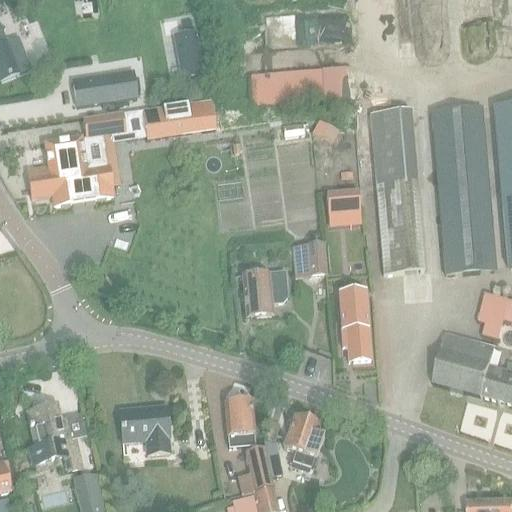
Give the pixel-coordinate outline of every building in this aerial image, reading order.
[(0,82),(0,83),(20,75),(8,44),(5,45),(0,31),(0,82)] [(133,74),(72,84),(76,111),(137,101),(134,84),(133,74)] [(250,78),(252,107),(303,103),(301,74),(250,78)] [(511,107),(492,109),(506,269),(511,268),(511,107)] [(162,110),(142,113),(144,123),(147,144),(190,137),(188,125),(185,108),(162,112),(162,110)] [(431,114),(445,279),(475,277),(495,275),(481,110),(431,114)] [(370,117),(376,189),(383,277),(424,274),(410,114),(370,117)] [(121,117),(82,122),(85,142),(111,139),(124,137),(121,117)] [(212,121),(200,123),(202,136),(214,134),(212,121)] [(319,123),(311,137),(329,147),(337,133),(319,123)] [(48,173),(28,176),(32,204),(52,201),(53,211),(113,202),(111,192),(119,191),(117,177),(116,177),(115,170),(86,174),(82,143),(45,148),(48,173)] [(357,194),(326,196),(328,216),(358,213),(357,194)] [(294,251),(295,267),(309,266),(310,280),(326,279),(324,249),(322,249),(294,251)] [(243,279),(247,322),(273,320),(272,308),(282,308),(287,301),(285,275),(269,275),(269,277),(243,279)] [(365,293),(339,295),(341,334),(342,351),(347,351),(348,366),(370,364),(365,293)] [(484,296),(476,325),(484,327),(481,339),(497,343),(502,324),(511,326),(511,303),(508,302),(484,296)] [(433,388),(503,406),(509,383),(507,382),(507,374),(490,370),(495,352),(446,339),(433,388)] [(509,383),(503,406),(511,408),(511,368),(509,368),(507,374),(507,382),(509,383)] [(225,407),(228,451),(255,449),(252,405),(225,407)] [(55,409),(28,415),(36,449),(30,451),(34,467),(65,459),(68,474),(80,471),(73,443),(63,445),(55,409)] [(121,416),(123,447),(148,445),(149,459),(171,457),(170,443),(171,443),(169,413),(121,416)] [(317,439),(320,429),(295,421),(284,452),(294,456),(290,469),(312,476),(324,442),(317,439)] [(267,423),(262,441),(264,450),(271,480),(282,478),(274,439),(278,427),(267,423)] [(271,480),(264,450),(244,455),(249,477),(237,480),(241,499),(250,497),(251,499),(231,503),(233,510),(225,511),(277,511),(274,494),(274,493),(271,480)] [(0,496),(10,494),(3,464),(0,465),(0,496)] [(104,511),(97,478),(74,483),(80,511),(104,511)]
